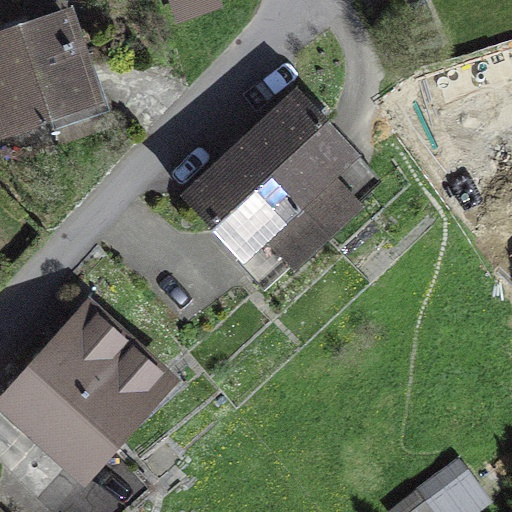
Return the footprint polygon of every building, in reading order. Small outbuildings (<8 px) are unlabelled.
[(219,0),(168,0),(176,23),(222,8),(219,0)] [(74,11),(0,35),(0,147),(107,112),(74,11)] [(511,89),(439,118),(479,173),(511,157),(511,89)] [(294,101),(236,152),(297,221),(355,170),(294,101)] [(236,152),(178,202),(240,272),(297,221),(236,152)] [(176,391),(83,312),(0,409),(0,416),(90,492),(176,391)] [(461,463),(396,511),(477,511),(490,503),(461,463)]
